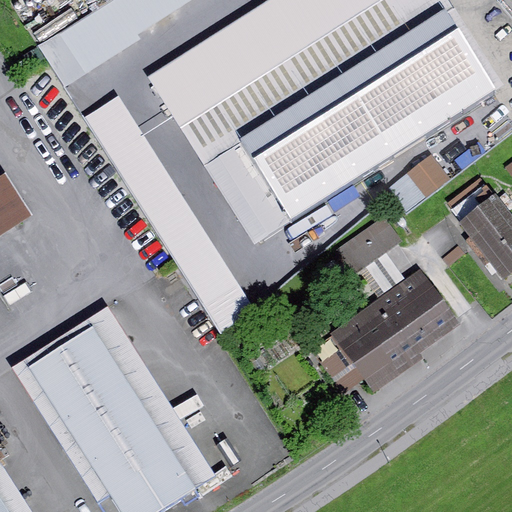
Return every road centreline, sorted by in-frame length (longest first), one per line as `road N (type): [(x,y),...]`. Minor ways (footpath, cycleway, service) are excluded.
road 1 (unknown): [(240,0),(146,64),(134,81),(172,159),(251,276)]
road 2 (secondary): [(511,326),(253,511)]
